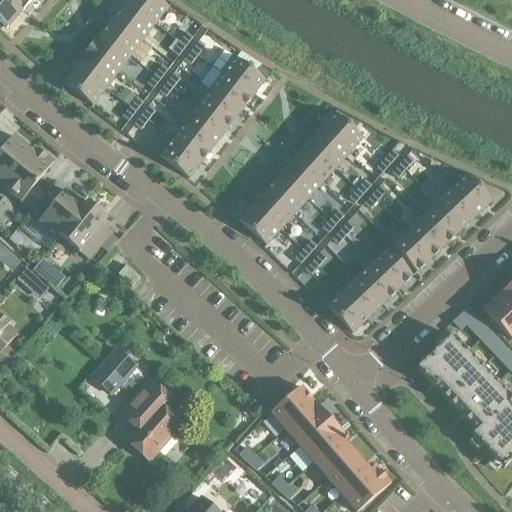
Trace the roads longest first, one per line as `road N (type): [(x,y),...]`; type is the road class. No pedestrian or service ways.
road 1 (residential): [(354,376),(208,235),(0,72)]
road 2 (residential): [(354,376),(511,228)]
road 3 (residential): [(473,511),(372,408),(354,376)]
road 4 (residential): [(90,511),(0,430)]
